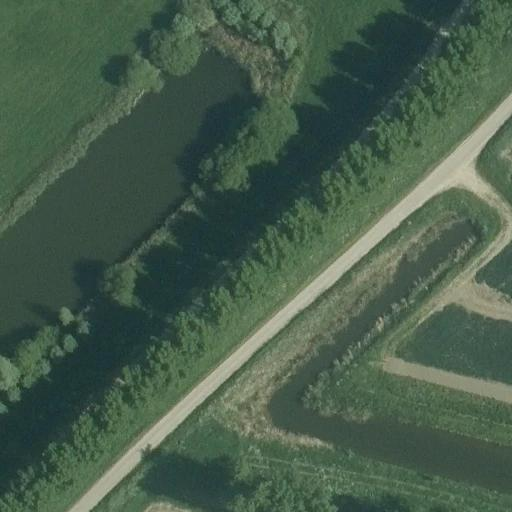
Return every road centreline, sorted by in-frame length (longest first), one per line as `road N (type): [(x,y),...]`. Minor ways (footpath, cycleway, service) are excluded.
road 1 (unclassified): [(4,511),(219,299),(481,0)]
road 2 (unclassified): [(84,511),(237,363),(457,173),(511,112)]
